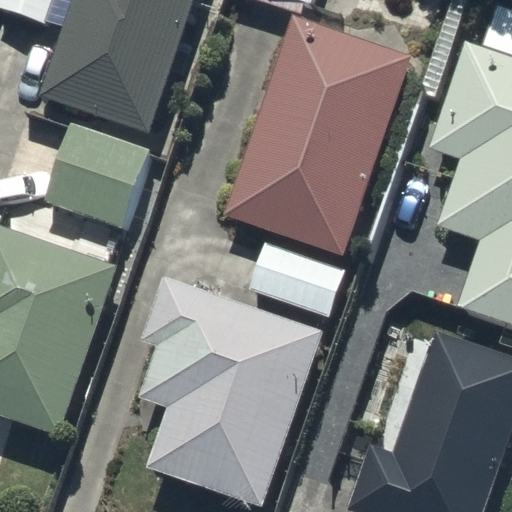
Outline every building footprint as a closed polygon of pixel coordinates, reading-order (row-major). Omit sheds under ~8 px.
[(49,0),(4,0),(2,9),(43,22),(49,0)] [(194,0),(71,0),(38,98),(149,135),(194,0)] [(304,0),(307,0),(312,1),(311,0),(257,0),(300,14),(304,0)] [(481,45),(511,55),(511,7),(496,2),(481,45)] [(409,56),(291,17),(224,216),(342,256),(409,56)] [(511,55),(481,45),(465,39),(427,147),(462,160),(438,228),(481,242),(458,307),(511,325),(511,55)] [(150,156),(71,129),(45,206),(124,233),(150,156)] [(119,263),(0,222),(0,415),(59,435),(119,263)] [(343,272),(263,246),(248,290),(328,316),(343,272)] [(325,328),(164,275),(143,338),(157,343),(140,397),(167,406),(147,467),(266,507),(325,328)] [(483,511),(511,427),(511,356),(435,331),(393,452),(370,444),(347,510),(351,511),(483,511)]
